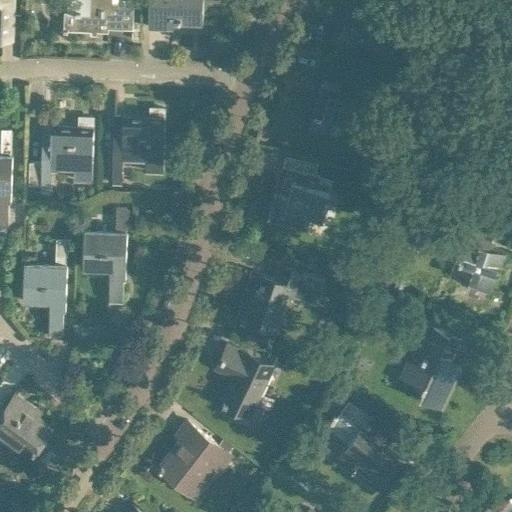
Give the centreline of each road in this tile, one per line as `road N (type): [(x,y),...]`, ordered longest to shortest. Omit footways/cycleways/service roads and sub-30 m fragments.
road 1 (unclassified): [(114,428),(189,286),(249,76)]
road 2 (residential): [(249,76),(0,71)]
road 3 (residential): [(114,428),(58,390),(0,323)]
road 4 (residential): [(417,511),(502,408)]
